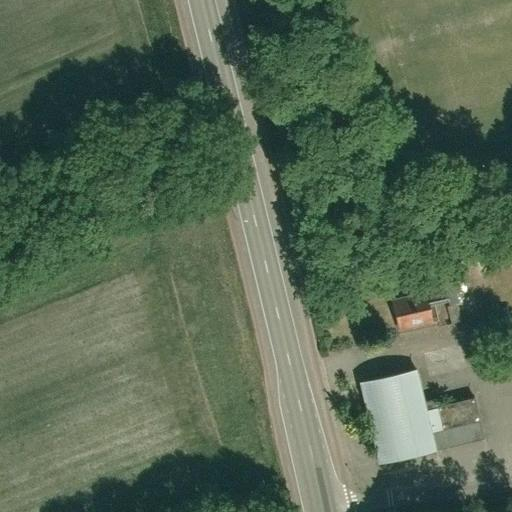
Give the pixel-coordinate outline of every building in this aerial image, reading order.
[(423,211),(413,214),(416,227),(426,224),(423,211)] [(470,236),(511,228),(511,218),(468,226),(470,236)] [(425,253),(420,235),(411,238),(416,255),(425,253)] [(450,262),(439,264),(444,286),(448,303),(459,301),(450,262)] [(480,282),(465,285),(468,297),(482,294),(480,282)] [(411,297),(393,301),(399,329),(437,320),(434,307),(448,303),(444,286),(410,294),(411,297)] [(437,399),(422,403),(415,371),(361,384),(379,462),(433,449),(429,431),(479,420),(474,398),(438,407),(437,399)]
